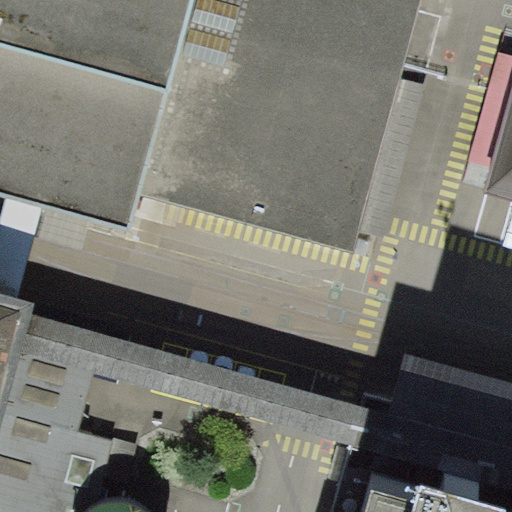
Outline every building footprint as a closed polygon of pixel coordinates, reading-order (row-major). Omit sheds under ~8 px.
[(204,0),(0,0),(0,31),(172,76),(184,79),(204,0)] [(429,0),(204,0),(184,79),(172,76),(142,189),(367,247),(429,0)] [(142,189),(172,76),(0,31),(0,190),(131,227),(142,189)] [(511,107),(491,183),(511,188),(511,107)] [(99,325),(0,292),(0,511),(48,511),(82,387),(93,345),(99,325)] [(511,452),(93,345),(82,387),(511,495),(511,452)] [(385,511),(354,504),(352,511),(511,511),(511,453),(482,446),(477,469),(404,452),(385,511)] [(159,511),(157,508),(144,499),(130,494),(113,494),(97,499),(84,510),(83,511),(159,511)]
